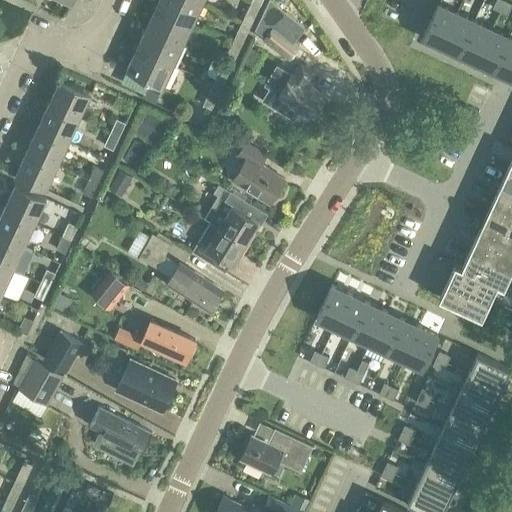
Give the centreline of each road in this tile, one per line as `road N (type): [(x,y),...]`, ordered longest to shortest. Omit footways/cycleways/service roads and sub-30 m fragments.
road 1 (residential): [(166,511),(267,302),(357,159)]
road 2 (residential): [(0,121),(39,37),(90,58),(119,0)]
road 3 (residential): [(357,159),(382,117),(385,88),(376,60),(331,0)]
road 4 (residential): [(449,203),(503,87)]
